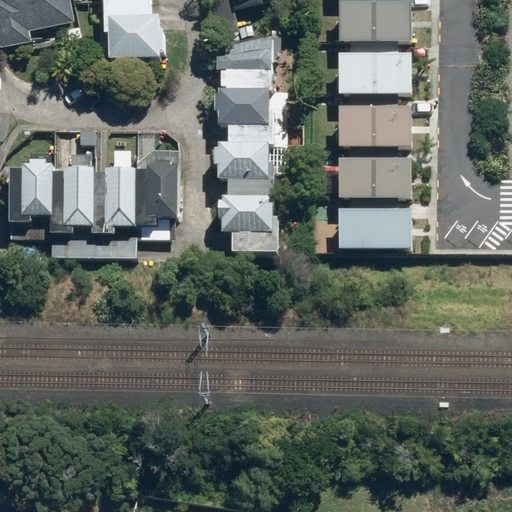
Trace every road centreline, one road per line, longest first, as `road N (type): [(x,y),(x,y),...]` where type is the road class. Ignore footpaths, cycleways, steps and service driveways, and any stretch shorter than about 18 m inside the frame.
road 1 (unknown): [(502,0),(504,204)]
road 2 (unknown): [(188,92),(197,244)]
